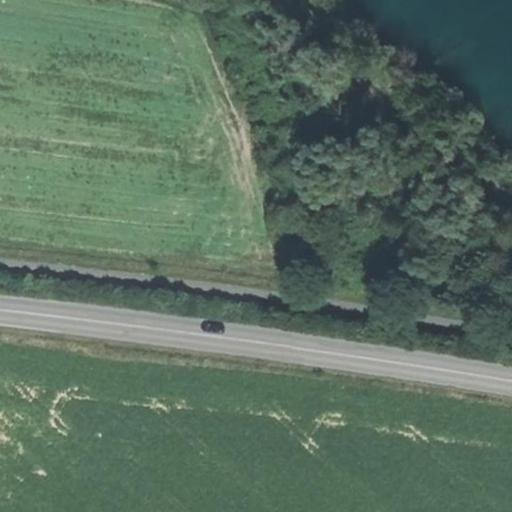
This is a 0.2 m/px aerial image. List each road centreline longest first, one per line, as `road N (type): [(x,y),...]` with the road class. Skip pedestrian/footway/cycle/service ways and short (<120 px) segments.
road 1 (secondary): [(0,310),(511,379)]
road 2 (track): [(274,0),(402,130),(511,192)]
